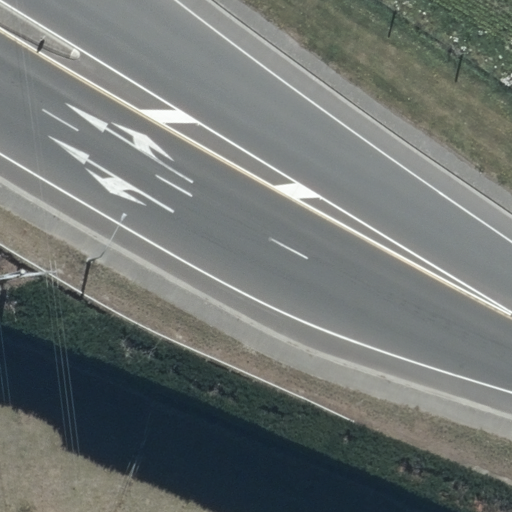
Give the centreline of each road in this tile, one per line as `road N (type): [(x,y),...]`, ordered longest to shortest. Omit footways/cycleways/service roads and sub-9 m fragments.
road 1 (trunk): [(498,306),(306,258),(0,80)]
road 2 (trunk): [(84,0),(351,174),(498,306)]
